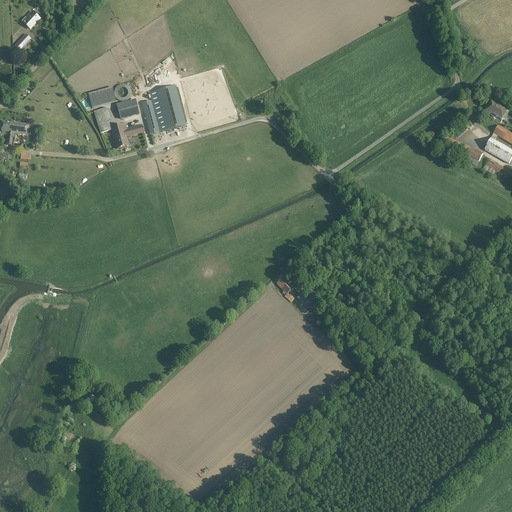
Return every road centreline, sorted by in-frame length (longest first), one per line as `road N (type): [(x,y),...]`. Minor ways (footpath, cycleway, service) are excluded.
road 1 (unclassified): [(327,176),(254,116),(111,159),(0,150)]
road 2 (track): [(354,204),(133,406)]
road 3 (unclassified): [(467,0),(442,18),(460,84),(327,176)]
road 4 (unclassified): [(511,241),(483,268),(354,204),(327,176)]
road 5 (unclassified): [(0,103),(98,0)]
